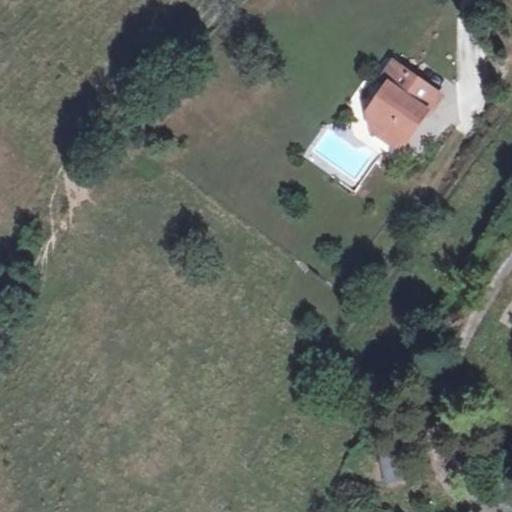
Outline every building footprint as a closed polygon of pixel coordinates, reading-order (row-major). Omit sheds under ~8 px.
[(433,110),(445,91),(397,58),(384,77),(391,81),(373,108),(377,128),(404,146),(430,108),(433,110)] [(365,181),(375,187),(377,184),(367,178),(365,181)] [(372,193),(375,187),(365,181),(362,186),(372,193)] [(491,274),(481,268),(474,279),(483,285),(491,274)] [(409,477),(404,445),(382,448),(387,480),(409,477)]
